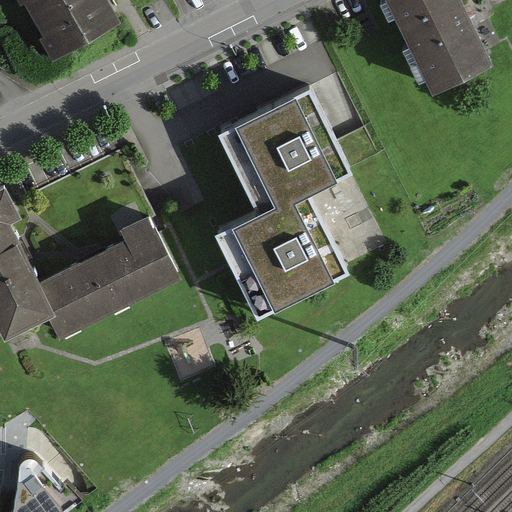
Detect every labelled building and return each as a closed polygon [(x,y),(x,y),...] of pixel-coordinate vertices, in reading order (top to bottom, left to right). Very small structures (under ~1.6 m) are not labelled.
[(106,0),(30,0),(58,48),(115,16),(106,0)] [(489,60),(459,0),(385,0),(428,89),(489,60)] [(221,126),(260,205),(307,182),(348,162),(310,83),(221,126)] [(0,308),(8,325),(50,304),(54,303),(40,275),(7,209),(17,203),(3,176),(0,177),(0,308)] [(307,182),(260,205),(219,225),(258,307),(347,263),(307,182)] [(129,231),(40,275),(54,303),(50,304),(61,326),(177,268),(147,208),(123,219),(129,231)] [(23,441),(21,456),(19,473),(18,491),(11,511),(47,511),(82,488),(69,473),(59,479),(23,441)]
